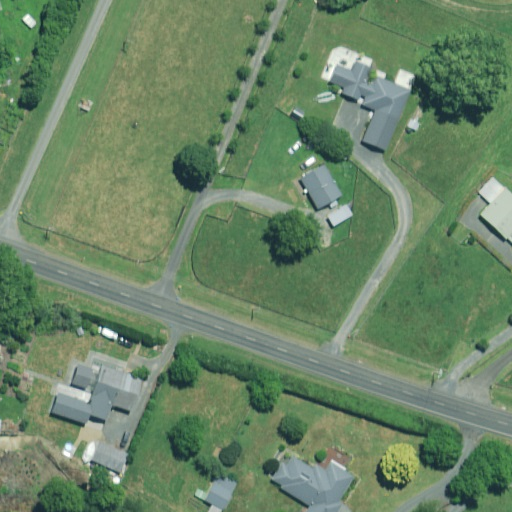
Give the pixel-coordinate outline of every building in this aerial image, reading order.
[(30,14),(22,21),(31,30),(39,23),(30,14)] [(385,151),(409,91),(377,78),(375,82),(368,79),(371,70),(355,63),(352,71),(338,66),(329,89),(363,103),(362,106),(376,111),(363,142),(385,151)] [(342,196),(324,164),(300,179),(318,210),(342,196)] [(511,241),(511,196),(493,179),(480,193),(492,204),(481,216),(506,240),(508,238),(511,241)] [(353,216),(347,206),(328,217),(334,227),(353,216)] [(78,358),(69,384),(86,390),(84,396),(92,399),(90,404),(55,393),(49,413),(86,425),(89,416),(106,421),(111,406),(131,412),(142,379),(78,358)] [(137,431),(107,420),(92,461),(122,473),(137,431)] [(282,463),(270,481),(280,487),(279,489),(309,509),(306,511),(337,511),(342,506),(337,503),(354,478),(333,464),(327,473),(315,466),(312,470),(292,456),(286,466),(282,463)] [(221,511),(236,485),(218,474),(208,491),(202,488),(197,497),(212,505),(208,511),(221,511)]
